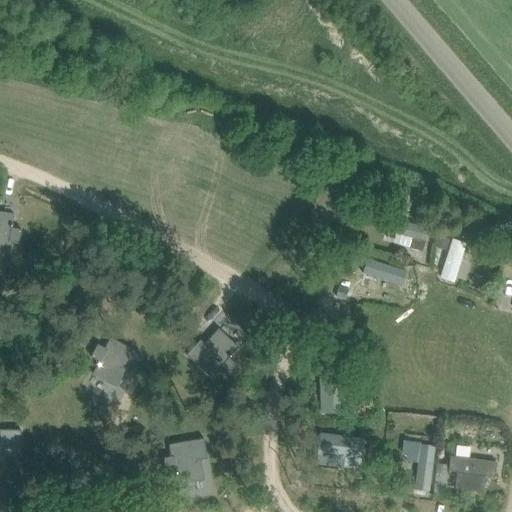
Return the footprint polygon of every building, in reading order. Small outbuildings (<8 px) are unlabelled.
[(0,252),(9,254),(12,240),(9,240),(14,214),(0,211),(0,252)] [(366,223),(366,244),(405,246),(406,224),(366,223)] [(459,249),(439,238),(417,280),(437,291),(459,249)] [(511,313),(511,266),(505,266),(500,312),(511,313)] [(442,289),(441,306),(461,307),(463,290),(442,289)] [(200,340),(186,355),(194,363),(212,379),(222,369),(220,367),(238,347),(218,329),(204,344),(200,340)] [(131,372),(141,354),(110,337),(102,349),(105,350),(92,374),(116,387),(126,369),(131,372)] [(323,360),(323,364),(326,367),(329,368),(332,365),(333,361),(330,358),(326,358),(323,360)] [(305,418),(342,418),(342,389),(304,389),(305,418)] [(0,470),(1,470),(1,454),(20,454),(20,429),(0,429),(0,470)] [(388,439),(388,454),(411,453),(410,438),(388,439)] [(204,479),(200,459),(206,458),(203,439),(169,445),(171,458),(173,458),(176,470),(175,470),(176,474),(178,484),(178,483),(178,480),(194,477),(195,481),(204,479)] [(458,462),(456,474),(481,477),(484,453),(439,448),(438,459),(458,462)]
